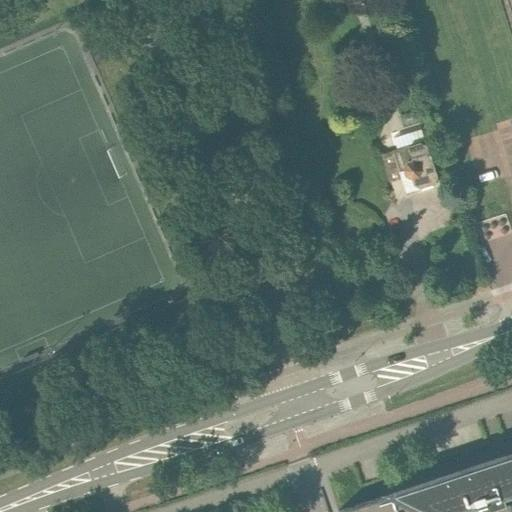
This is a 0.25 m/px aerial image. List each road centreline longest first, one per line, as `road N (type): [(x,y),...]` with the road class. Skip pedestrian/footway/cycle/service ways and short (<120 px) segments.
road 1 (unclassified): [(293,393),(136,0)]
road 2 (tertiary): [(129,462),(233,442),(302,418)]
road 3 (tertiary): [(293,393),(129,462)]
road 4 (tertiary): [(302,418),(374,395),(428,360)]
road 5 (tertiary): [(428,360),(366,368),(293,393)]
road 6 (tertiary): [(1,511),(129,462)]
